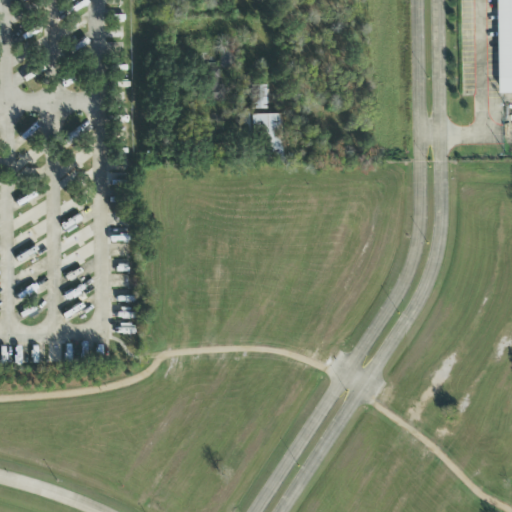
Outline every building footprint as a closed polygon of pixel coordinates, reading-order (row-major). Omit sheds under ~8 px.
[(511,0),(501,0),(503,94),(511,93),(511,0)] [(236,69),(235,46),(218,46),(219,70),(236,69)] [(224,85),(218,85),(218,69),(206,69),(207,102),(224,102),(224,85)] [(265,109),(264,86),(249,86),(249,110),(265,109)] [(280,115),(252,115),(253,151),(281,150),(280,115)]
